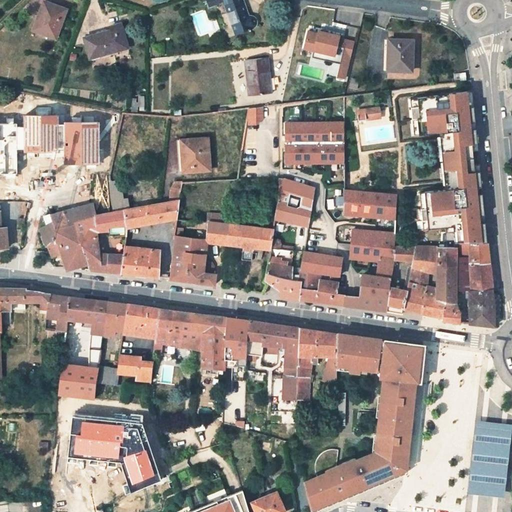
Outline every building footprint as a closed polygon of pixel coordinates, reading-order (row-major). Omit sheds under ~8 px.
[(225,0),(227,5),(225,6),(236,33),(252,27),(253,26),(254,25),(255,24),(255,20),(254,19),(251,17),(248,17),(241,0),(240,0),(239,0),(225,0)] [(65,10),(44,2),(34,30),(55,37),(65,10)] [(90,58),(127,48),(120,24),(110,27),(111,30),(84,38),(90,58)] [(329,75),(347,79),(355,36),(309,27),(305,47),(316,49),(314,56),(332,60),(329,75)] [(411,71),(412,41),(389,40),(388,70),(411,71)] [(270,92),(266,60),(245,62),(249,94),(270,92)] [(467,90),(415,97),(416,104),(411,105),(412,117),(417,116),(419,132),(439,130),(440,134),(445,133),(451,187),(445,187),(446,191),(425,193),(427,209),(422,210),(423,221),(428,221),(429,230),(446,228),(454,227),(454,231),(455,242),(470,242),(488,242),(485,221),(480,222),(480,214),(485,214),(484,210),(482,192),(477,193),(477,185),(482,185),(480,170),(475,171),(474,163),(479,163),(478,150),(473,150),(470,120),(475,120),(473,105),(468,105),(467,90)] [(264,123),(264,106),(248,106),(248,122),(264,123)] [(380,116),(379,106),(364,108),(365,118),(380,116)] [(365,118),(364,108),(356,109),(358,119),(365,118)] [(478,150),(475,120),(470,120),(473,150),(478,150)] [(344,123),(287,124),(287,161),(328,162),(328,197),(330,205),(340,214),(339,225),(344,231),(343,236),(351,245),(352,246),(355,214),(345,213),(345,189),(344,123)] [(445,133),(440,134),(445,187),(451,187),(445,133)] [(210,170),(207,138),(181,140),(183,172),(210,170)] [(77,168),(78,163),(70,162),(69,167),(69,173),(72,173),(77,174),(77,168)] [(69,173),(69,167),(34,164),(33,165),(31,174),(32,175),(72,176),(72,173),(69,173)] [(31,174),(33,165),(20,165),(19,173),(31,174)] [(275,219),(308,226),(314,187),(287,179),(279,179),(279,189),(275,219)] [(122,198),(119,181),(110,182),(111,187),(114,212),(124,210),(131,209),(127,197),(122,198)] [(131,209),(124,210),(127,227),(176,218),(178,210),(178,206),(182,182),(175,182),(170,190),(169,202),(131,209)] [(111,187),(92,190),(92,203),(95,215),(114,212),(111,187)] [(355,214),(352,246),(351,258),(375,260),(374,268),(379,269),(380,256),(393,257),(394,245),(394,239),(395,235),(397,194),(345,189),(345,213),(355,214)] [(95,215),(92,203),(50,214),(53,224),(42,231),(47,244),(57,236),(55,230),(75,223),(95,215)] [(97,239),(126,237),(127,227),(124,210),(114,212),(95,215),(75,223),(87,264),(89,270),(121,272),(123,255),(99,253),(97,239)] [(204,262),(207,242),(243,246),(242,249),(253,250),(253,247),(270,249),(270,247),(273,229),(220,223),(220,214),(209,213),(208,221),(176,218),(174,237),(175,237),(170,278),(214,284),(215,275),(213,274),(214,266),(212,263),(204,262)] [(16,229),(22,228),(25,219),(17,218),(16,229)] [(61,250),(67,269),(87,264),(75,223),(55,230),(57,236),(61,250)] [(51,255),(61,250),(57,236),(47,244),(50,252),(51,255)] [(470,242),(470,263),(490,263),(488,242),(470,242)] [(393,257),(392,259),(413,261),(415,246),(394,245),(393,257)] [(158,277),(159,251),(124,246),(123,255),(121,272),(158,277)] [(412,267),(407,291),(403,309),(442,318),(445,301),(437,299),(437,287),(428,285),(429,272),(437,272),(437,270),(438,247),(415,246),(413,261),(412,267)] [(300,280),(291,279),(293,251),(270,247),(270,249),(265,280),(268,283),(278,290),(280,296),(299,298),(300,280)] [(455,271),(456,247),(438,247),(437,270),(455,271)] [(304,251),(301,268),(320,273),(339,275),(342,257),(304,251)] [(378,279),(375,308),(387,310),(389,286),(392,259),(393,257),(380,256),(379,269),(378,279)] [(490,263),(470,263),(471,291),(492,291),(490,263)] [(362,277),(360,296),(343,294),(344,287),(337,286),(338,282),(319,279),(320,273),(301,268),(300,280),(299,298),(375,308),(378,279),(362,277)] [(455,303),(455,291),(455,271),(437,270),(437,272),(437,287),(437,299),(445,301),(455,303)] [(407,291),(389,286),(387,310),(403,313),(403,309),(407,291)] [(0,323),(11,324),(11,310),(11,302),(25,302),(40,302),(40,309),(47,310),(50,294),(32,291),(25,290),(25,289),(0,288),(0,323)] [(471,291),(469,291),(470,323),(494,326),(494,304),(494,300),(492,291),(471,291)] [(55,320),(58,320),(57,328),(54,328),(53,330),(66,332),(67,320),(69,297),(50,294),(47,310),(46,315),(46,318),(55,320)] [(67,320),(92,322),(91,334),(103,335),(107,302),(69,297),(67,320)] [(461,312),(456,303),(455,303),(445,301),(442,318),(442,320),(461,322),(461,312)] [(11,310),(25,310),(25,302),(11,302),(11,310)] [(114,336),(115,331),(123,332),(127,304),(107,302),(103,335),(114,336)] [(156,338),(154,351),(161,352),(162,343),(177,345),(176,348),(197,350),(198,341),(198,338),(203,339),(205,331),(191,330),(193,313),(159,308),(156,338)] [(225,317),(193,313),(191,330),(205,331),(203,339),(203,341),(202,351),(202,366),(224,369),(224,352),(225,317)] [(239,363),(246,363),(247,359),(248,320),(225,317),(224,352),(240,354),(239,363)] [(261,356),(263,345),(278,347),(278,354),(285,355),(284,373),(297,376),(299,328),(248,320),(247,359),(255,360),(256,355),(261,356)] [(317,357),(329,357),(323,380),(336,383),(336,369),(336,365),(336,333),(299,328),(297,376),(297,399),(304,399),(308,400),(309,380),(312,364),(316,364),(317,357)] [(48,333),(48,339),(65,341),(66,332),(53,330),(45,329),(44,332),(48,333)] [(363,337),(336,333),(336,365),(351,367),(350,371),(360,372),(360,368),(368,369),(378,370),(382,367),(385,370),(384,377),(383,394),(382,395),(387,396),(387,402),(382,401),(380,417),(378,435),(383,435),(382,441),(377,441),(376,456),(372,457),(370,455),(355,461),(354,459),(327,471),(330,476),(320,481),(318,476),(304,483),(308,499),(311,510),(312,509),(313,511),(357,493),(404,473),(405,467),(406,467),(409,444),(403,444),(403,437),(409,437),(411,425),(412,405),(407,404),(408,397),(413,398),(415,382),(420,382),(422,356),(420,356),(421,348),(423,348),(424,345),(402,343),(363,337)] [(91,334),(89,349),(101,351),(103,335),(91,334)] [(101,351),(89,349),(87,367),(99,368),(99,366),(101,351)] [(140,356),(120,354),(118,369),(118,373),(137,376),(136,379),(150,381),(151,381),(153,362),(140,361),(140,356)] [(87,367),(63,364),(58,394),(75,396),(95,399),(97,383),(99,368),(87,367)] [(118,369),(99,366),(99,368),(97,383),(105,384),(113,385),(116,385),(118,373),(118,369)] [(284,373),(283,398),(297,399),(297,376),(284,373)] [(68,426),(71,427),(75,396),(58,394),(56,417),(56,425),(68,426)] [(507,495),(511,432),(511,421),(475,419),(469,492),(507,495)] [(152,457),(126,460),(127,469),(128,482),(149,479),(155,478),(152,457)] [(327,471),(318,476),(320,481),(330,476),(327,471)] [(129,487),(150,484),(149,479),(128,482),(129,487)] [(248,511),(242,490),(188,511),(248,511)] [(284,511),(276,491),(261,498),(259,491),(249,494),(250,496),(245,498),(248,504),(251,502),(253,506),(255,511),(284,511)]
